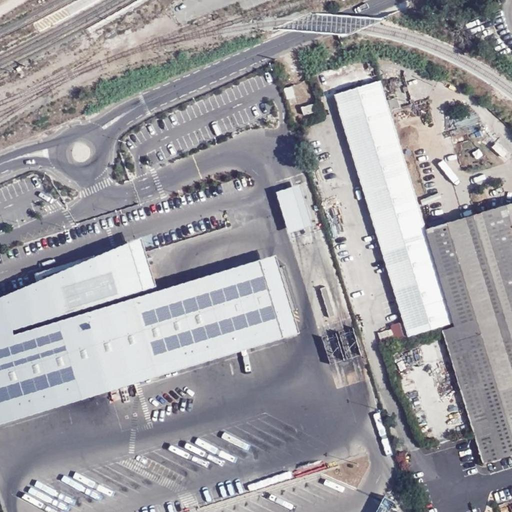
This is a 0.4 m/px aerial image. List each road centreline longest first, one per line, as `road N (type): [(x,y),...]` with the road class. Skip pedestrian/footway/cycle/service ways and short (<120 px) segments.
road 1 (secondary): [(383,0),(147,101)]
road 2 (unknown): [(511,170),(463,191),(453,186),(435,126),(437,104),(467,101),(495,123)]
